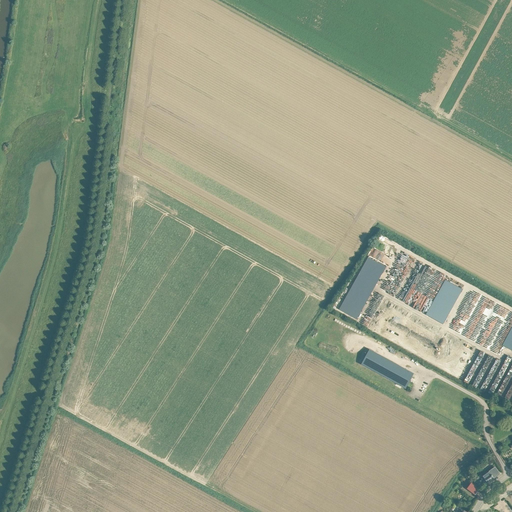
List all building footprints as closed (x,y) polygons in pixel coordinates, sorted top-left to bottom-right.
[(394,284),(380,312),(386,315),(399,287),(394,284)] [(369,316),(365,321),(369,325),(373,319),(369,316)] [(450,332),(442,343),(448,347),(456,337),(450,332)] [(405,389),(413,374),(404,369),(405,369),(369,350),(361,364),(405,389)] [(484,360),(490,364),(480,376),(484,380),(500,360),(488,350),(484,355),(487,357),(484,360)] [(478,485),(477,487),(479,489),(485,480),(487,483),(499,474),(496,470),(495,468),(482,476),(483,477),(481,479),(482,480),(481,481),(479,481),(478,483),(478,485)] [(471,483),(467,489),(475,495),(479,489),(477,487),(471,483)]
